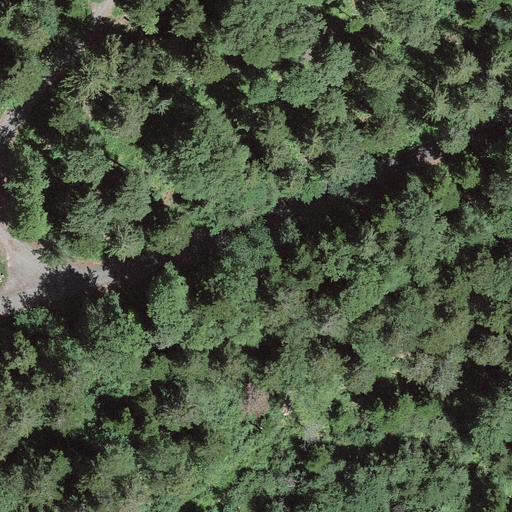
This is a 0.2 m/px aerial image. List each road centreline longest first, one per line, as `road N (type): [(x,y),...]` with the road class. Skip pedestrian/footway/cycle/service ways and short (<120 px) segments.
road 1 (track): [(511,112),(206,242),(0,308)]
road 2 (track): [(0,151),(14,118),(105,0)]
